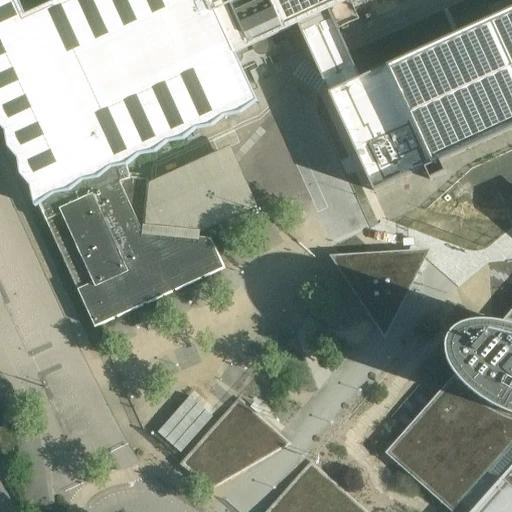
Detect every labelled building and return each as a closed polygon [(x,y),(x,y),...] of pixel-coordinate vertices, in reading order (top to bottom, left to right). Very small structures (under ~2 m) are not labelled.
[(0,0),(0,119),(95,327),(224,269),(210,238),(144,233),(149,180),(130,178),(126,162),(200,128),(257,102),(240,63),(241,62),(242,61),(242,60),(243,59),(243,58),(243,57),(242,56),(253,51),(254,52),(255,53),(256,54),(256,55),(257,55),(259,56),(260,56),(262,56),(263,56),(264,56),(265,55),(267,54),(268,54),(268,53),(269,52),(269,51),(270,50),(270,49),(270,47),(270,46),(270,45),(267,40),(298,26),(307,44),(329,93),(374,192),(511,129),(511,9),(361,78),(339,29),(330,11),(354,0),(0,0)] [(422,255),(339,261),(385,330),(399,300),(401,301),(408,286),(407,285),(422,255)] [(448,358),(450,363),(452,368),(455,374),(459,379),(393,454),(459,511),(511,511),(511,318),(507,325),(505,325),(498,324),(493,323),(486,323),(482,323),(477,323),(472,324),(468,325),(464,326),(459,329),(456,331),(453,334),(451,337),(449,341),(448,344),(448,348),(448,353),(448,358)] [(188,394),(156,432),(180,452),(186,466),(196,474),(196,476),(208,486),(291,448),(286,437),(239,397),(218,420),(188,394)] [(366,511),(310,463),(266,511),(366,511)]
